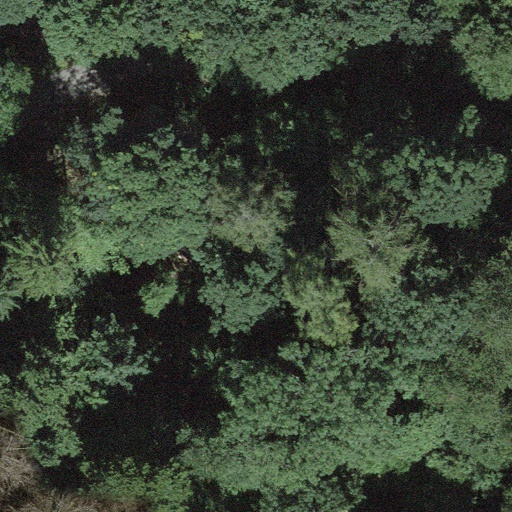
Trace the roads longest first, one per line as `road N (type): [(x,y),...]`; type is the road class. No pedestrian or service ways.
road 1 (unclassified): [(511,106),(339,65),(121,39),(0,124)]
road 2 (track): [(0,22),(121,39)]
